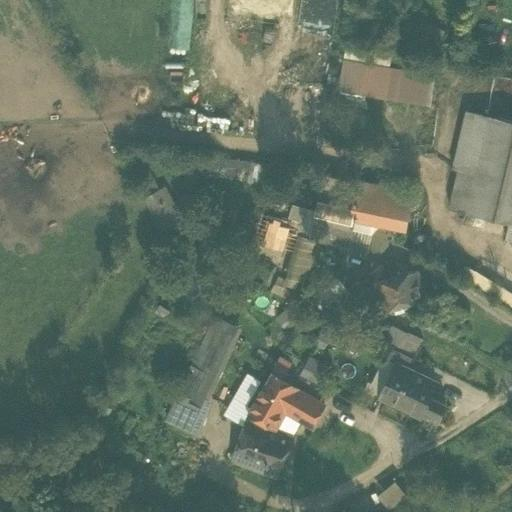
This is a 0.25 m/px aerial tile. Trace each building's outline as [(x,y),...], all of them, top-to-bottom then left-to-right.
[(446,30),(425,20),(415,40),(436,51),(446,30)] [(345,44),(343,56),(391,63),(393,49),(345,44)] [(391,63),(343,56),(338,86),(430,100),(435,70),(391,63)] [(452,167),(458,169),(475,172),(489,114),(466,108),(452,167)] [(511,221),(511,119),(489,114),(475,172),(466,211),(509,221),(511,221)] [(195,171),(218,174),(221,155),(198,152),(195,171)] [(218,174),(248,178),(251,159),(221,155),(218,174)] [(267,161),(251,159),(248,178),(258,179),(257,186),(264,187),(267,161)] [(137,174),(148,194),(160,187),(148,167),(137,174)] [(450,207),(466,211),(475,172),(458,169),(450,207)] [(166,184),(160,187),(148,194),(144,196),(165,233),(186,220),(166,184)] [(362,184),(358,202),(355,216),(379,221),(404,226),(411,194),(362,184)] [(315,213),(330,217),(334,202),(347,206),(347,204),(319,197),(316,208),(315,213)] [(353,225),(355,216),(358,202),(348,200),(347,204),(347,206),(334,202),(330,217),(329,219),(353,225)] [(315,213),(316,208),(292,203),(289,216),(292,217),(282,249),(274,280),(298,287),(300,279),(285,274),(297,232),(310,236),(315,213)] [(263,243),(282,249),(292,217),(289,216),(273,211),(263,243)] [(330,217),(315,213),(310,236),(297,232),(285,274),(300,279),(308,281),(319,241),(339,246),(337,251),(366,258),(372,233),(352,228),(353,225),(329,219),(330,217)] [(418,269),(396,275),(404,304),(425,298),(418,269)] [(337,275),(303,304),(328,316),(354,293),(337,275)] [(380,312),(404,304),(396,275),(372,283),(380,312)] [(430,322),(443,330),(456,309),(442,300),(430,322)] [(465,314),(456,309),(443,330),(452,336),(465,314)] [(211,323),(227,331),(232,321),(217,310),(211,323)] [(211,323),(182,386),(209,398),(237,336),(227,331),(211,323)] [(387,337),(401,345),(407,333),(393,325),(387,337)] [(397,362),(408,368),(413,357),(390,346),(384,358),(396,364),(397,362)] [(311,357),(304,377),(319,382),(326,362),(311,357)] [(279,360),(271,373),(282,379),(289,366),(279,360)] [(421,414),(421,413),(430,395),(436,382),(408,368),(397,362),(396,364),(381,395),(421,414)] [(235,396),(249,403),(261,379),(248,372),(235,396)] [(297,388),(282,379),(271,373),(249,411),(263,419),(261,424),(274,428),(284,411),(297,388)] [(214,400),(209,398),(182,386),(167,417),(198,433),(214,400)] [(326,404),(297,388),(284,411),(313,428),(326,404)] [(445,403),(430,395),(421,413),(437,420),(445,403)] [(247,419),(261,424),(263,419),(249,411),(247,419)] [(233,459),(278,476),(293,435),(274,428),(261,424),(247,419),(233,459)]
